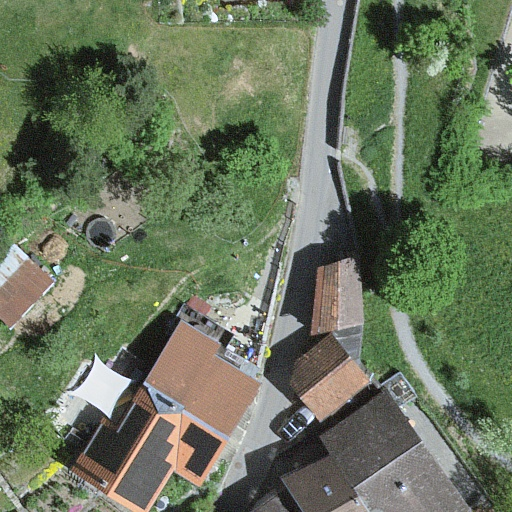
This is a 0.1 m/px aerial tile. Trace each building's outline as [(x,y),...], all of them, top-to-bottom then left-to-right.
[(10,247),(0,257),(0,323),(6,329),(49,286),(10,247)] [(355,260),(314,273),(308,339),(361,329),(355,260)] [(217,350),(178,325),(137,394),(220,447),(258,393),(209,362),(217,350)] [(295,364),(287,390),(315,426),(366,386),(325,339),(295,364)] [(220,447),(137,394),(115,428),(101,419),(63,479),(114,511),(146,511),(170,475),(193,490),(220,447)] [(460,511),(381,403),(319,443),(331,463),(280,488),(286,499),(271,511),(460,511)]
